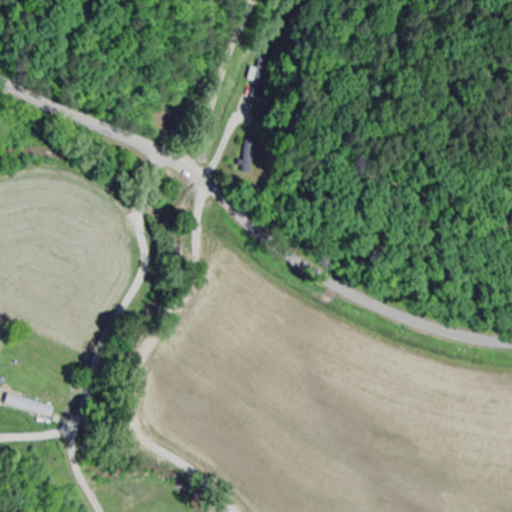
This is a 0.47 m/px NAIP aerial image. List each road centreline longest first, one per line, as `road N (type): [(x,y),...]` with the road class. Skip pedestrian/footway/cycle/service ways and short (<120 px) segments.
road 1 (residential): [(208,184),(193,278),(137,369),(132,415),(149,443),(232,511)]
road 2 (residential): [(511,343),(441,330),(356,295),(280,247),(208,184)]
road 3 (residential): [(208,184),(155,150),(0,81)]
